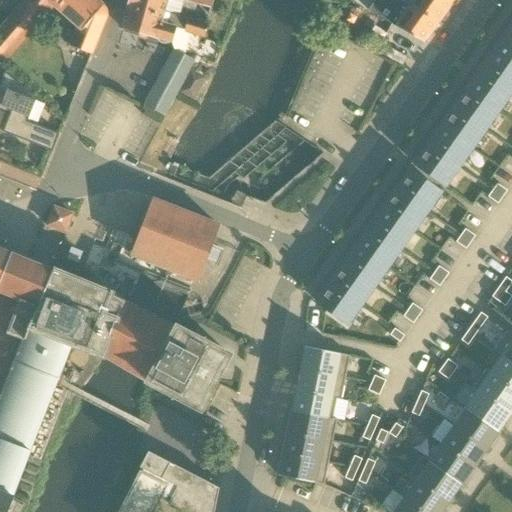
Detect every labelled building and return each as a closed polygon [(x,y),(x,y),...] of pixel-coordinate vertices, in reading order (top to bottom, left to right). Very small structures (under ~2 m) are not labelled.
[(103,6),(96,0),(33,0),(0,39),(10,47),(49,2),(78,27),(70,46),(91,54),(106,18),(107,15),(107,14),(107,13),(107,12),(107,11),(106,9),(105,8),(103,6)] [(167,0),(129,0),(128,6),(163,17),(164,13),(167,0)] [(425,43),(438,23),(409,5),(402,0),(387,0),(375,17),(396,28),(391,38),(416,52),(422,41),(424,42),(425,43)] [(438,23),(452,5),(444,0),(402,0),(409,5),(438,23)] [(188,19),(164,13),(163,17),(128,6),(122,28),(159,38),(158,40),(161,42),(165,43),(169,42),(169,41),(171,42),(175,29),(204,37),(207,25),(188,19)] [(511,55),(511,27),(498,45),(511,55)] [(0,58),(10,47),(0,39),(0,58)] [(484,64),(511,83),(511,55),(498,45),(484,64)] [(162,72),(182,84),(195,61),(174,49),(162,72)] [(511,92),(511,83),(484,64),(471,83),(503,105),(511,92)] [(177,94),(182,84),(162,72),(156,83),(177,94)] [(52,152),(59,134),(28,122),(36,99),(37,99),(6,73),(0,89),(0,105),(12,110),(10,113),(3,132),(52,151),(52,152)] [(156,83),(151,93),(172,104),(177,94),(156,83)] [(458,101),(490,124),(503,105),(471,83),(458,101)] [(151,93),(145,104),(166,115),(172,104),(151,93)] [(490,124),(458,101),(445,120),(476,142),(490,124)] [(445,120),(432,139),(463,161),(476,142),(445,120)] [(305,141),(304,140),(287,128),(286,127),(276,121),(210,178),(169,162),(163,178),(196,191),(231,204),(238,192),(265,204),(324,153),(305,141)] [(445,186),(446,186),(463,161),(432,139),(414,164),(445,186)] [(409,170),(400,184),(431,206),(441,193),(409,170)] [(418,225),(431,206),(400,184),(387,202),(418,225)] [(503,198),(507,191),(497,184),(493,190),(503,198)] [(488,197),(498,204),(503,198),(493,190),(488,197)] [(219,226),(154,201),(153,201),(139,236),(132,255),(198,281),(206,260),(217,265),(222,250),(211,246),(219,226)] [(387,202),(373,221),(405,243),(418,225),(387,202)] [(72,214),(54,207),(47,225),(65,232),(72,214)] [(392,262),(405,243),(373,221),(360,239),(392,262)] [(475,236),(465,229),(461,236),(471,243),(475,236)] [(471,243),(461,236),(456,242),(466,249),(471,243)] [(379,280),(392,262),(360,239),(347,258),(379,280)] [(0,248),(0,511),(4,511),(71,344),(30,328),(25,340),(22,339),(19,347),(0,395),(0,288),(14,255),(0,248)] [(110,294),(27,260),(20,257),(14,255),(0,288),(0,290),(5,292),(13,295),(12,296),(20,300),(7,334),(8,334),(22,339),(25,340),(30,328),(71,344),(71,343),(101,355),(146,381),(200,409),(228,355),(176,327),(124,301),(110,294)] [(347,258),(334,277),(365,299),(379,280),(347,258)] [(449,273),(439,266),(434,273),(444,280),(449,273)] [(434,273),(430,279),(439,286),(444,280),(434,273)] [(365,299),(334,277),(316,302),(348,324),(365,299)] [(511,281),(506,277),(499,287),(506,292),(511,282),(511,281)] [(506,292),(499,287),(492,297),(499,302),(506,292)] [(408,310),(418,317),(423,311),(413,303),(413,304),(408,310)] [(408,310),(403,317),(413,324),(418,317),(408,310)] [(475,321),(468,331),(475,336),(482,325),(475,321)] [(400,342),(405,336),(395,329),(390,335),(400,342)] [(468,345),(475,336),(468,331),(461,340),(462,341),(468,345)] [(494,350),(502,356),(511,363),(511,334),(507,331),(494,350)] [(301,368),(346,378),(350,356),(305,347),(301,368)] [(490,372),(511,387),(511,363),(502,356),(490,372)] [(448,359),(443,366),(453,373),(458,366),(448,360),(448,359)] [(440,370),(438,372),(448,380),(453,373),(443,366),(440,370)] [(296,390),(342,399),(346,378),(301,368),(296,390)] [(477,391),(510,415),(511,412),(511,387),(490,372),(486,369),(473,388),(477,391)] [(374,376),(371,383),(383,388),(386,381),(375,376),(374,376)] [(383,388),(371,383),(368,390),(379,395),(383,388)] [(292,411),(337,420),(337,419),(333,418),(337,399),(341,400),(342,399),(296,390),(292,411)] [(429,394),(422,391),(421,391),(417,402),(424,405),(429,394)] [(498,432),(510,415),(477,391),(464,409),(466,410),(467,410),(498,432)] [(412,413),(419,416),(424,405),(417,402),(412,413)] [(467,410),(466,410),(454,427),(485,450),(498,432),(467,410)] [(333,441),(337,420),(292,411),(288,432),(333,441)] [(379,418),(372,415),(367,427),(375,430),(380,418),(379,418)] [(396,423),(389,433),(396,438),(403,428),(396,423)] [(370,441),(375,430),(367,427),(363,437),(370,441)] [(441,445),(473,468),(485,450),(454,427),(441,445)] [(381,430),(376,441),(383,444),(388,433),(381,430)] [(284,453),(329,462),(333,441),(288,432),(284,453)] [(441,445),(430,461),(462,484),(473,468),(441,445)] [(214,511),(219,488),(148,451),(140,467),(143,469),(120,511),(151,511),(154,508),(160,511),(214,511)] [(279,476),(324,485),(329,462),(284,453),(279,476)] [(362,459),(355,456),(349,468),(357,471),(362,459)] [(408,475),(412,478),(448,503),(462,484),(430,461),(422,456),(408,475)] [(376,462),(368,459),(363,471),(371,474),(376,462)] [(345,478),(352,481),(357,471),(349,468),(345,478)] [(366,485),(371,474),(363,471),(358,481),(366,485)] [(423,511),(441,511),(448,503),(412,478),(400,495),(404,498),(423,511)] [(423,511),(404,498),(393,511),(423,511)]
